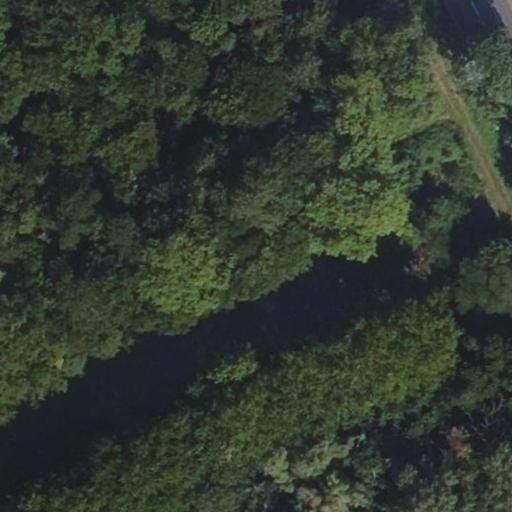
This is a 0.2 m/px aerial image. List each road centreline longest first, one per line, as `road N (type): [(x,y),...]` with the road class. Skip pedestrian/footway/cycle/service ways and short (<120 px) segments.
road 1 (unknown): [(0,324),(470,135)]
road 2 (unknown): [(154,511),(511,315)]
road 3 (unknown): [(394,0),(511,211)]
